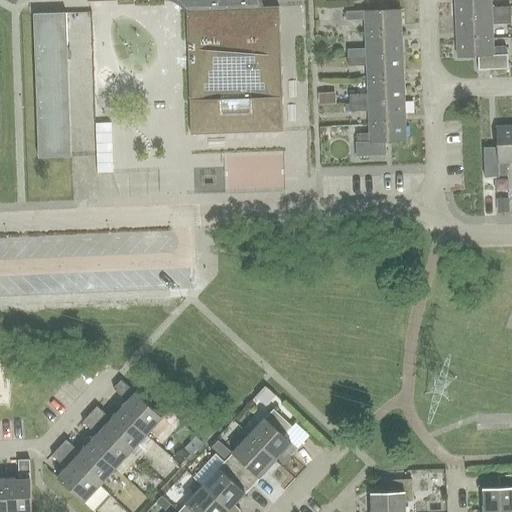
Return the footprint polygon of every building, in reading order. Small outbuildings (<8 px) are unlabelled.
[(87,0),(88,2),(90,1),(118,1),(132,0),(174,0),(177,2),(181,4),(185,8),(187,10),(188,41),(189,71),(190,102),(191,135),(283,132),(282,99),(279,7),(260,8),(259,5),(258,1),(257,0),(87,0)] [(490,0),(454,0),(455,18),(509,16),(508,8),(491,8),(490,0)] [(364,21),(364,34),(400,32),(399,10),(345,13),(346,22),(364,21)] [(40,160),(61,159),(73,158),(67,14),(34,15),(40,160)] [(509,16),(455,18),(456,38),(492,37),(492,26),(509,25),(509,16)] [(347,51),(347,57),(401,54),(400,32),(364,34),(365,50),(347,51)] [(478,71),(486,71),(508,70),(507,55),(506,55),(506,47),(493,47),(492,37),(456,38),(457,58),(478,58),(478,71)] [(366,67),(366,78),(402,76),(401,54),(347,57),(348,68),(366,67)] [(349,98),(349,101),(404,98),(402,76),(366,78),(367,96),(349,98)] [(335,104),(335,93),(319,94),(319,105),(335,104)] [(368,113),(368,122),(405,120),(404,98),(349,101),(350,114),(368,113)] [(405,120),(368,122),(369,134),(357,135),(357,143),(355,143),(356,157),(386,156),(386,143),(406,142),(405,120)] [(112,123),(96,124),(97,174),(113,173),(112,123)] [(511,163),(511,126),(494,128),(495,148),(483,148),(484,178),(499,178),(499,177),(506,176),(506,164),(511,163)] [(497,213),(510,213),(509,199),(497,199),(497,213)] [(128,403),(121,411),(147,435),(163,418),(136,394),(121,380),(113,389),(128,403)] [(97,407),(90,414),(132,452),(147,435),(121,411),(112,420),(97,407)] [(265,419),(249,437),(275,461),(285,450),(291,456),(297,450),(283,436),(292,427),(274,410),(265,419)] [(97,436),(89,444),(116,468),(132,452),(90,414),(82,423),(97,436)] [(196,449),(202,443),(196,437),(192,441),(185,449),(191,454),(196,449)] [(249,437),(225,462),(252,486),(275,461),(249,437)] [(66,440),(59,448),(100,485),(116,468),(89,444),(81,454),(66,440)] [(212,448),(227,460),(232,453),(218,441),(212,448)] [(100,485),(59,448),(52,456),(66,469),(58,479),(84,503),(100,485)] [(30,481),(29,460),(18,461),(19,482),(7,482),(8,511),(31,511),(30,481)] [(225,462),(202,487),(229,511),(239,511),(240,511),(234,505),(252,486),(225,462)] [(480,511),(511,511),(511,476),(495,477),(495,489),(480,490),(480,511)] [(369,495),(369,511),(403,511),(403,503),(411,503),(410,481),(384,482),(385,494),(369,495)] [(0,511),(8,511),(7,482),(0,482),(0,511)] [(179,511),(178,511),(229,511),(202,487),(179,511)] [(171,505),(162,497),(157,503),(165,511),(171,505)]
